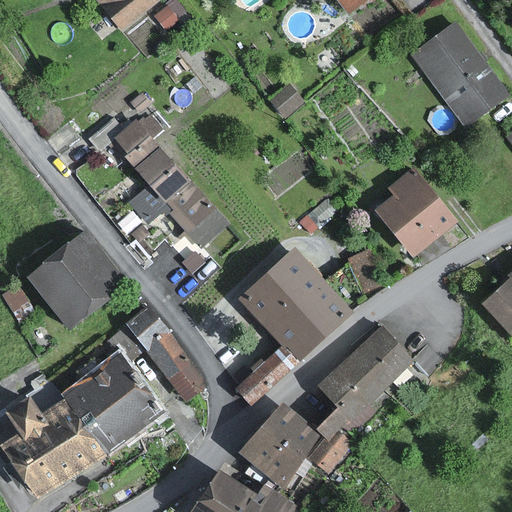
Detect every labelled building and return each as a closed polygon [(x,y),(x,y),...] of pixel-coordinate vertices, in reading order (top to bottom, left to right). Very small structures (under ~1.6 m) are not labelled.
[(159,2),(156,0),(94,0),(119,32),(159,2)] [(179,0),(166,0),(154,6),(162,22),(185,10),(179,0)] [(341,0),(349,11),(364,0),(341,0)] [(507,92),(455,24),(415,54),(467,122),(507,92)] [(159,144),(138,120),(111,143),(124,158),(128,154),(136,163),(159,144)] [(227,222),(162,148),(141,167),(154,183),(132,202),(150,221),(164,208),(167,212),(170,210),(201,245),(227,222)] [(458,222),(414,170),(388,191),(394,198),(377,212),(415,258),(458,222)] [(130,287),(87,233),(32,277),(75,331),(130,287)] [(384,284),(370,250),(351,257),(365,291),(384,284)] [(351,314),(295,251),(239,302),(282,349),(237,390),(250,405),(351,314)] [(511,334),(511,277),(482,303),(511,336),(511,334)] [(152,307),(131,323),(149,347),(170,331),(152,307)] [(383,329),(346,364),(377,395),(413,361),(383,329)] [(201,388),(202,375),(170,331),(149,347),(187,398),(201,388)] [(123,356),(65,398),(106,454),(159,415),(149,401),(153,397),(123,356)] [(374,412),(367,404),(377,395),(346,364),(322,386),(341,406),(330,417),(340,428),(344,425),(352,433),(374,412)] [(2,447),(41,501),(106,454),(65,398),(45,413),(35,399),(12,415),(24,432),(2,447)] [(322,437),(284,404),(244,452),(282,484),(322,437)] [(350,442),(336,430),(313,456),(328,469),(350,442)] [(290,511),(294,507),(264,489),(260,495),(221,471),(194,511),(290,511)]
